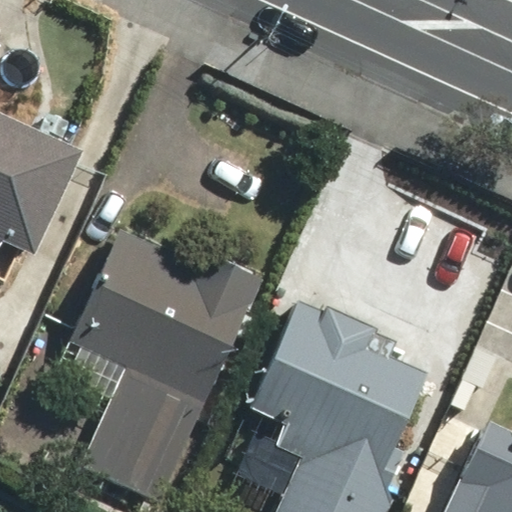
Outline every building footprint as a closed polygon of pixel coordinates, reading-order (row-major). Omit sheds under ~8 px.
[(0,246),(33,262),(80,159),(0,122),(0,246)] [(190,269),(106,231),(55,341),(115,368),(68,468),(148,505),(252,281),(196,255),(190,269)] [(439,304),(370,274),(354,310),(423,340),(439,304)] [(308,316),(280,304),(236,406),(273,423),(263,446),(289,457),(265,511),(372,511),(396,458),(380,451),(412,376),(355,351),(364,331),(312,308),(308,316)] [(511,511),(511,440),(474,422),(447,480),(470,491),(459,511),(511,511)]
